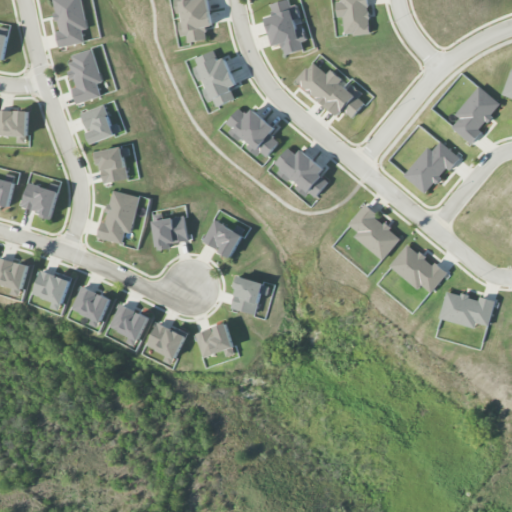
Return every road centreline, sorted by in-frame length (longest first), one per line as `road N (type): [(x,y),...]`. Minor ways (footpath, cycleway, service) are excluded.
road 1 (residential): [(237,0),(252,57),(292,112),(491,277),(511,279),(511,152),(489,165),(435,231)]
road 2 (residential): [(65,252),(80,188),(22,0)]
road 3 (residential): [(511,30),(443,71),(359,168)]
road 4 (residential): [(0,232),(157,294),(191,288)]
